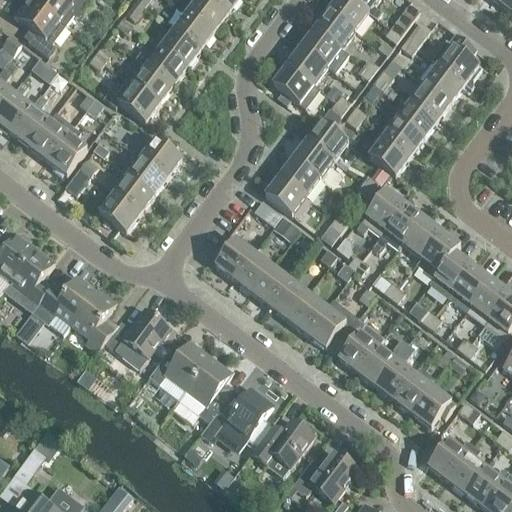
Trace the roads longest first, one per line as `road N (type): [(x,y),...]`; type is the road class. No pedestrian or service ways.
road 1 (residential): [(412,511),(400,499),(391,460),(160,280)]
road 2 (residential): [(160,280),(246,164),(246,79),(304,0)]
road 3 (residential): [(160,280),(111,269),(0,184)]
road 4 (residential): [(511,250),(463,212),(457,194),(461,176),(511,107)]
